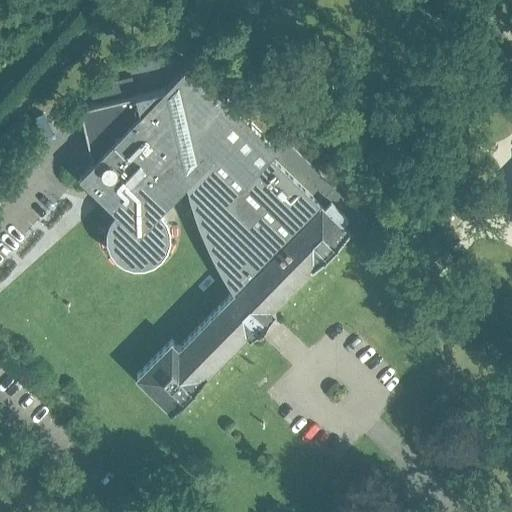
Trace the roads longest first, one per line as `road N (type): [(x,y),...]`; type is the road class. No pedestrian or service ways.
road 1 (trunk): [(153,0),(511,363)]
road 2 (trunk): [(511,244),(272,0)]
